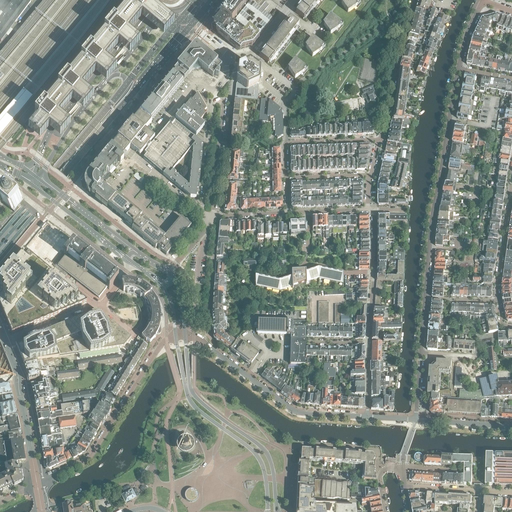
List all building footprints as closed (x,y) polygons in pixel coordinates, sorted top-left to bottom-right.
[(0,0),(0,40),(1,42),(32,0),(0,0)] [(38,138),(40,140),(50,128),(52,130),(61,137),(71,123),(70,123),(66,120),(63,117),(61,115),(72,101),(74,103),(78,106),(82,110),(83,111),(93,99),(92,98),(87,94),(84,91),(82,90),(95,74),(97,75),(105,82),(106,83),(113,75),(116,71),(115,70),(111,67),(107,64),(105,62),(119,46),(121,48),(124,51),(128,54),(129,55),(139,44),(138,42),(134,39),(132,38),(130,36),(128,35),(142,19),(144,20),(146,23),(151,26),(164,37),(173,25),(163,17),(153,9),(149,5),(142,0),(131,0),(128,5),(127,4),(111,23),(112,24),(105,32),(107,34),(91,53),(88,52),(82,60),(84,61),(68,81),(66,79),(59,87),(61,89),(45,108),(43,107),(36,115),(39,118),(29,130),(38,138)] [(248,0),(230,0),(216,19),(214,21),(216,22),(215,23),(216,24),(217,28),(216,29),(217,30),(216,31),(218,33),(217,34),(237,50),(252,47),(259,38),(248,29),(244,34),(240,35),(232,28),(232,27),(233,26),(232,23),(231,22),(248,0)] [(250,0),(236,19),(239,22),(236,25),(243,32),(246,28),(248,29),(259,38),(278,13),(275,10),(271,16),(265,10),(269,5),(265,1),(260,7),(251,0),(250,0)] [(305,0),(296,13),(303,19),(303,20),(318,0),(305,0)] [(361,4),(356,0),(343,0),(340,3),(340,2),(348,13),(353,9),(355,11),(361,4)] [(418,0),(419,0),(416,9),(424,11),(424,10),(423,10),(424,9),(428,11),(429,8),(433,10),(435,5),(435,4),(436,1),(436,0),(418,0)] [(428,20),(427,24),(426,27),(430,28),(431,27),(428,26),(430,21),(432,17),(434,13),(442,16),(443,14),(437,11),(430,10),(429,13),(430,13),(429,16),(428,20)] [(447,18),(442,16),(434,13),(432,17),(434,18),(434,19),(445,23),(447,18)] [(495,15),(491,16),(491,17),(495,19),(493,22),(497,24),(498,24),(501,16),(497,14),(495,15)] [(343,26),(330,15),(326,20),(328,21),(322,24),(322,25),(323,24),(330,35),(336,31),(338,33),(343,26)] [(491,17),(491,16),(488,17),(484,18),(482,18),(481,21),(489,26),(489,25),(491,21),(493,22),(495,19),(491,17)] [(498,24),(497,24),(495,31),(497,31),(498,30),(501,31),(506,18),(501,16),(498,24)] [(434,18),(432,17),(430,21),(433,22),(432,23),(435,24),(443,27),(445,23),(434,19),(434,18)] [(299,25),(289,18),(283,26),(284,27),(260,57),(265,61),(268,63),(267,64),(268,64),(294,31),(299,25)] [(507,30),(511,20),(506,18),(501,31),(503,32),(504,29),(507,30)] [(433,22),(430,21),(428,26),(431,27),(430,28),(441,32),(443,27),(435,24),(434,27),(431,26),(432,23),(433,22)] [(492,26),(489,25),(489,26),(481,21),(479,26),(489,31),(488,31),(491,32),(492,30),(490,29),(492,26)] [(488,31),(479,26),(476,31),(491,38),(491,36),(487,34),(488,31)] [(425,31),(428,33),(429,32),(440,36),(441,32),(430,28),(426,27),(425,31)] [(424,33),(423,36),(426,37),(438,41),(440,36),(429,32),(428,33),(425,31),(424,33)] [(488,41),(489,37),(486,36),(476,31),(474,37),(485,40),(487,40),(488,41)] [(422,40),(422,41),(425,42),(426,40),(429,41),(428,43),(436,46),(438,41),(426,37),(423,36),(423,38),(422,40)] [(326,48),(312,37),(308,42),(310,43),(304,47),(305,47),(312,57),(318,53),(320,55),(326,48)] [(487,43),(488,41),(487,40),(485,40),(474,37),(472,42),(489,46),(490,44),(487,43)] [(422,41),(422,43),(421,46),(419,45),(418,49),(416,52),(415,55),(419,56),(420,54),(422,49),(423,47),(424,44),(425,42),(422,41)] [(489,46),(472,42),(471,47),(485,50),(486,49),(485,48),(485,47),(489,48),(489,46)] [(173,75),(177,78),(179,76),(184,80),(193,69),(196,69),(197,69),(197,70),(198,70),(198,69),(202,68),(213,77),(214,75),(216,76),(217,77),(219,77),(220,73),(218,71),(221,67),(199,49),(192,49),(174,71),(175,72),(173,75)] [(475,53),(470,52),(467,65),(472,66),(475,53)] [(303,77),(308,70),(295,59),(291,64),(292,65),(287,69),(295,79),(300,75),(303,77)] [(415,67),(416,63),(414,62),(413,65),(411,64),(411,61),(402,59),(401,63),(415,67)] [(259,84),(260,71),(249,63),(237,69),(236,82),(237,83),(236,84),(235,98),(257,100),(259,86),(258,85),(259,84)] [(410,71),(409,71),(400,68),(399,74),(405,75),(404,78),(410,79),(412,80),(413,79),(416,79),(416,77),(413,77),(413,76),(410,77),(410,74),(410,71)] [(170,100),(183,83),(177,78),(173,75),(172,74),(140,112),(151,122),(165,105),(167,102),(170,100)] [(405,75),(399,74),(398,83),(408,85),(411,85),(411,81),(409,81),(410,79),(404,78),(405,75)] [(408,88),(408,85),(398,83),(397,89),(403,90),(402,93),(408,93),(408,88)] [(378,98),(373,85),(362,90),(363,94),(362,95),(362,96),(363,99),(364,99),(365,99),(368,106),(375,103),(374,100),(378,98)] [(403,90),(397,89),(396,98),(406,100),(407,96),(408,93),(402,93),(403,90)] [(24,92),(0,120),(0,138),(34,99),(24,92)] [(206,109),(198,93),(191,101),(190,101),(184,108),(175,118),(196,136),(205,125),(200,121),(206,114),(203,112),(206,109)] [(281,109),(266,98),(265,100),(261,99),(259,121),(267,122),(268,117),(270,117),(270,122),(271,125),(271,129),(271,130),(270,130),(270,133),(271,133),(271,134),(272,134),(272,133),(273,133),(273,132),(275,132),(275,137),(276,137),(277,139),(281,137),(281,136),(283,136),(283,115),(282,115),(282,111),(280,110),(281,109)] [(406,108),(406,103),(408,103),(408,100),(406,100),(396,98),(395,104),(401,104),(400,107),(406,108)] [(395,104),(394,112),(404,114),(404,113),(405,111),(406,108),(400,107),(401,104),(395,104)] [(511,121),(511,111),(504,110),(502,119),(506,120),(511,121)] [(149,144),(154,138),(152,136),(145,130),(152,122),(151,122),(140,112),(136,116),(133,120),(132,119),(117,137),(118,137),(115,141),(115,142),(114,142),(114,143),(113,143),(112,144),(112,145),(111,146),(113,147),(112,148),(112,147),(111,147),(110,147),(110,148),(109,148),(109,149),(109,150),(110,150),(109,151),(107,150),(98,162),(97,162),(98,163),(109,172),(114,167),(116,169),(122,161),(123,160),(124,160),(123,159),(125,157),(126,158),(126,157),(125,157),(124,156),(124,155),(130,147),(137,153),(140,155),(145,149),(146,148),(149,144)] [(404,114),(394,112),(393,118),(402,119),(410,120),(410,121),(414,121),(414,119),(412,118),(412,117),(406,116),(406,113),(404,113),(404,114)] [(409,126),(410,121),(410,120),(402,119),(401,125),(391,123),(390,129),(402,131),(402,128),(403,128),(402,128),(406,129),(407,126),(409,126)] [(192,141),(195,138),(172,120),(151,146),(149,144),(146,148),(148,149),(144,153),(147,155),(144,158),(158,170),(163,175),(167,171),(171,175),(196,145),(192,141)] [(364,125),(361,125),(362,135),(372,135),(373,133),(368,121),(364,121),(364,125)] [(455,132),(466,134),(468,134),(469,126),(456,124),(455,132)] [(299,137),(298,129),(298,131),(294,131),(294,132),(291,132),(290,132),(290,137),(291,138),(299,137)] [(402,131),(390,129),(388,136),(401,138),(401,134),(406,135),(407,132),(402,131)] [(478,142),(479,136),(478,136),(479,133),(478,132),(476,131),(475,132),(475,133),(474,135),(472,135),(471,138),(471,140),(469,140),(468,142),(470,142),(470,145),(477,146),(478,142)] [(388,136),(387,142),(400,144),(407,145),(407,143),(400,142),(401,138),(388,136)] [(167,171),(163,175),(190,198),(196,198),(197,190),(198,191),(199,182),(198,181),(199,172),(200,173),(201,164),(200,163),(200,155),(202,155),(202,150),(201,150),(201,146),(203,146),(203,145),(195,138),(192,141),(196,145),(171,175),(167,171)] [(410,145),(407,145),(400,144),(400,147),(400,149),(401,149),(400,159),(398,159),(398,161),(397,164),(408,166),(410,145)] [(466,150),(452,147),(451,152),(465,155),(472,156),(473,151),(471,151),(471,150),(466,149),(466,150)] [(508,168),(509,162),(495,159),(493,159),(493,163),(498,164),(498,166),(508,168)] [(115,198),(102,187),(104,184),(104,180),(103,179),(109,172),(98,163),(97,164),(96,163),(93,166),(94,166),(94,167),(92,169),(91,168),(89,172),(90,172),(89,173),(88,173),(88,172),(87,174),(86,176),(85,177),(85,178),(84,178),(84,179),(84,180),(84,181),(84,182),(84,183),(84,184),(84,185),(84,186),(84,187),(84,188),(85,188),(85,189),(85,190),(86,191),(87,192),(87,193),(88,193),(88,194),(89,194),(89,195),(90,194),(91,194),(92,194),(91,195),(94,198),(95,197),(96,198),(95,199),(101,203),(101,204),(107,208),(108,207),(111,209),(119,199),(117,196),(115,198)] [(460,174),(461,170),(468,171),(468,175),(473,176),(474,169),(473,168),(474,168),(473,168),(470,167),(466,167),(449,164),(449,169),(448,172),(457,173),(460,174)] [(499,172),(493,171),(492,175),(496,175),(496,178),(507,179),(507,173),(499,172)] [(152,185),(145,179),(141,184),(148,189),(152,185)] [(0,202),(1,202),(2,200),(3,201),(2,202),(5,205),(14,212),(20,205),(24,200),(16,193),(12,190),(11,192),(10,191),(11,190),(0,180),(0,202)] [(456,186),(456,185),(456,184),(454,183),(446,182),(445,184),(444,185),(444,186),(445,187),(443,192),(443,193),(453,193),(456,193),(456,188),(455,188),(456,186)] [(495,183),(491,182),(488,182),(488,184),(491,185),(491,186),(495,187),(494,189),(496,190),(505,191),(506,185),(495,183)] [(153,186),(149,191),(156,197),(160,192),(153,186)] [(493,195),(490,194),(489,198),(493,199),(493,201),(503,202),(504,197),(493,195)] [(165,237),(146,221),(119,199),(111,209),(131,226),(133,227),(132,229),(156,248),(157,247),(165,237)] [(0,263),(37,219),(33,216),(29,212),(23,208),(20,205),(14,212),(0,229),(0,263)] [(453,217),(453,212),(449,212),(449,213),(440,213),(439,217),(439,221),(457,222),(467,223),(468,218),(453,217)] [(191,226),(181,217),(165,237),(157,247),(159,248),(159,249),(166,255),(191,226)] [(307,231),(307,224),(306,224),(306,225),(305,225),(305,223),(305,221),(299,221),(296,222),(296,221),(290,222),(290,226),(289,226),(289,225),(289,232),(290,232),(291,234),(298,233),(298,235),(306,235),(305,231),(306,231),(307,231)] [(449,242),(450,237),(444,236),(437,236),(436,236),(436,245),(436,246),(436,247),(443,247),(443,241),(449,242)] [(64,254),(62,256),(59,260),(61,262),(58,266),(71,277),(73,278),(75,280),(80,284),(99,298),(107,288),(109,290),(118,278),(115,276),(117,274),(95,257),(94,259),(92,258),(90,256),(88,255),(90,253),(77,243),(75,245),(73,243),(71,245),(70,245),(68,248),(66,251),(64,253),(64,254)] [(380,274),(377,274),(377,281),(383,281),(386,282),(391,282),(393,282),(396,283),(396,282),(403,282),(404,282),(404,262),(405,248),(394,248),(393,248),(393,258),(389,257),(389,258),(389,262),(389,265),(388,266),(388,270),(397,270),(397,275),(394,275),(394,276),(391,276),(385,276),(385,272),(382,272),(382,273),(381,274),(380,274)] [(8,269),(0,279),(0,306),(12,335),(33,326),(35,325),(37,324),(66,312),(88,303),(60,280),(24,250),(8,269)] [(482,257),(481,259),(495,261),(496,255),(497,251),(487,250),(486,253),(486,258),(482,257)] [(224,263),(216,262),(215,277),(226,277),(227,275),(222,274),(223,274),(224,268),(227,269),(227,267),(224,266),(224,263)] [(377,264),(377,274),(380,274),(381,274),(382,273),(382,272),(385,272),(386,264),(377,264)] [(343,284),(343,277),(343,275),(342,274),(318,269),(306,273),(306,270),(291,271),(292,278),(279,282),(255,276),(255,286),(256,286),(280,291),(293,287),(306,283),(319,278),(343,284)] [(152,293),(149,290),(145,287),(145,288),(141,285),(141,284),(140,284),(138,283),(137,283),(136,283),(135,284),(131,283),(131,282),(127,281),(122,281),(123,285),(122,285),(123,288),(123,292),(126,292),(127,293),(130,294),(134,295),(138,297),(140,299),(143,301),(145,304),(146,305),(146,306),(147,308),(148,309),(148,311),(148,312),(149,316),(149,318),(148,321),(148,325),(146,328),(145,330),(143,332),(143,335),(141,336),(146,342),(147,341),(150,343),(151,342),(154,338),(155,338),(156,337),(156,336),(156,335),(158,335),(159,335),(160,335),(160,334),(161,333),(161,332),(161,322),(161,321),(162,320),(162,319),(161,318),(161,314),(160,310),(159,306),(158,302),(158,301),(157,300),(154,296),(152,293)] [(402,286),(403,282),(396,282),(396,283),(393,282),(393,285),(394,285),(394,295),(402,295),(402,291),(403,290),(403,287),(402,286)] [(402,295),(394,295),(394,299),(393,299),(393,305),(394,305),(394,308),(395,308),(395,311),(399,311),(400,311),(400,309),(402,309),(403,295),(402,295)] [(223,300),(213,299),(213,306),(226,307),(227,307),(227,306),(226,306),(226,305),(225,305),(225,300),(223,300)] [(96,311),(16,344),(24,364),(28,363),(33,361),(38,360),(76,354),(79,354),(118,348),(124,347),(130,339),(127,336),(124,334),(96,311)] [(360,318),(354,318),(354,316),(350,316),(345,316),(341,316),(340,325),(345,325),(347,325),(349,325),(355,325),(365,325),(365,319),(360,318)] [(305,362),(305,337),(306,321),(293,321),(287,320),(287,321),(258,320),(257,334),(286,335),(290,335),(290,365),(291,365),(291,364),(299,364),(305,365),(305,362)] [(391,324),(373,324),(372,324),(371,340),(378,340),(378,328),(381,328),(381,329),(401,328),(402,323),(391,323),(391,324)] [(442,325),(429,324),(428,325),(428,328),(429,329),(430,329),(430,331),(435,332),(435,331),(437,331),(438,331),(438,332),(440,332),(446,333),(447,325),(445,325),(442,325)] [(224,332),(214,332),(214,337),(216,339),(217,340),(218,341),(219,341),(226,333),(224,332)] [(428,340),(427,343),(428,343),(428,344),(435,344),(438,344),(442,344),(442,342),(442,341),(442,338),(442,337),(440,337),(440,332),(438,332),(430,332),(429,332),(428,340)] [(226,333),(219,341),(221,343),(222,344),(223,345),(224,345),(231,337),(226,333)] [(400,341),(400,339),(397,339),(397,336),(388,336),(388,335),(385,335),(385,336),(384,336),(384,341),(391,341),(391,343),(398,343),(398,341),(400,341)] [(231,337),(224,345),(226,346),(227,347),(228,348),(229,348),(229,349),(236,340),(231,337)] [(258,355),(248,347),(246,345),(244,344),(238,339),(230,350),(236,355),(236,354),(237,353),(241,356),(240,357),(250,365),(251,363),(251,364),(258,355)] [(135,345),(145,350),(147,346),(140,341),(138,344),(136,343),(135,345)] [(454,344),(451,344),(451,345),(451,351),(451,352),(456,353),(456,350),(459,350),(459,342),(454,342),(454,344)] [(136,347),(134,350),(142,355),(145,350),(135,345),(134,346),(136,347)] [(119,353),(118,348),(79,354),(80,359),(119,353)] [(142,355),(134,350),(133,353),(131,352),(130,353),(139,359),(142,355)] [(139,359),(130,353),(129,355),(131,356),(129,358),(137,363),(139,359)] [(137,363),(129,358),(127,361),(125,360),(125,362),(134,367),(137,363)] [(45,368),(49,367),(48,364),(54,363),(53,359),(47,361),(47,360),(43,361),(45,367),(45,368)] [(45,368),(45,367),(44,367),(42,360),(37,361),(33,362),(33,361),(28,363),(24,364),(25,366),(23,366),(25,373),(26,372),(27,374),(40,372),(48,372),(49,372),(53,371),(52,368),(49,369),(49,367),(45,368)] [(444,372),(451,373),(449,372),(450,370),(451,370),(452,362),(437,361),(437,365),(433,368),(429,367),(429,379),(430,379),(430,385),(428,385),(428,389),(428,394),(432,395),(451,396),(450,389),(439,392),(440,375),(440,372),(444,372)] [(134,367),(125,362),(122,366),(131,372),(134,367)] [(334,393),(334,392),(334,391),(333,391),(336,365),(324,364),(321,391),(322,391),(321,401),(321,406),(324,406),(326,406),(332,407),(334,393)] [(131,372),(122,366),(122,368),(123,368),(122,370),(120,369),(119,370),(129,376),(131,372)] [(272,368),(270,368),(269,369),(268,368),(266,371),(265,370),(261,377),(265,379),(271,370),(272,369),(272,368)] [(273,369),(272,369),(271,370),(265,379),(268,381),(275,372),(274,372),(276,369),(274,368),(273,369)] [(462,369),(456,368),(455,386),(461,387),(461,381),(464,381),(465,375),(462,375),(462,369)] [(129,376),(119,370),(118,372),(120,373),(118,375),(126,380),(129,376)] [(276,373),(275,372),(268,381),(271,384),(278,375),(279,372),(279,371),(277,374),(276,373)] [(49,377),(48,372),(40,372),(27,374),(27,375),(28,377),(27,378),(27,380),(27,381),(29,382),(30,381),(42,379),(49,377)] [(281,373),(279,372),(278,375),(271,384),(274,386),(279,380),(280,378),(279,376),(281,373)] [(126,380),(118,375),(117,378),(115,377),(114,379),(123,384),(126,380)] [(279,380),(274,386),(277,389),(286,377),(285,376),(284,378),(283,377),(281,378),(280,378),(279,380)] [(286,377),(277,389),(280,391),(285,384),(283,383),(286,378),(287,377),(286,377)] [(511,383),(499,384),(497,377),(480,381),(483,390),(475,392),(475,390),(473,391),(470,391),(470,392),(465,392),(465,391),(460,390),(459,399),(482,401),(485,400),(489,400),(491,400),(496,400),(499,400),(499,397),(511,396),(511,383)] [(54,392),(53,392),(52,387),(52,386),(51,384),(51,382),(51,380),(50,379),(47,380),(47,379),(40,381),(40,383),(31,385),(34,397),(32,399),(32,401),(35,402),(35,403),(50,399),(55,398),(55,397),(56,397),(57,396),(57,395),(57,394),(57,393),(56,393),(56,392),(55,392),(54,392)] [(115,381),(113,384),(121,389),(123,384),(114,379),(113,380),(115,381)] [(0,396),(12,394),(9,384),(0,385),(0,396)] [(110,386),(109,387),(118,393),(121,389),(113,384),(111,387),(110,386)] [(294,392),(293,391),(288,398),(290,400),(291,399),(295,393),(296,391),(296,390),(297,387),(297,384),(296,384),(295,387),(294,391),(295,391),(294,392)] [(290,385),(288,388),(283,395),(285,397),(292,388),(293,387),(290,385)] [(312,405),(313,395),(314,387),(308,386),(307,391),(305,405),(312,405)] [(118,393),(109,387),(108,389),(109,390),(108,393),(114,397),(115,397),(118,393)] [(294,387),(293,387),(292,388),(285,397),(288,398),(293,391),(293,389),(294,387)] [(295,393),(291,399),(295,402),(300,392),(299,392),(300,390),(300,389),(297,387),(296,390),(296,391),(295,393)] [(302,396),(304,391),(301,390),(300,392),(295,402),(298,404),(302,396)] [(304,391),(302,396),(298,404),(305,405),(307,391),(304,391)] [(341,407),(340,396),(339,396),(339,394),(337,394),(337,392),(334,392),(334,393),(332,407),(341,407)] [(112,405),(115,397),(114,397),(106,393),(101,401),(110,405),(110,406),(112,405)] [(14,402),(12,394),(0,396),(0,404),(3,404),(14,402)] [(317,396),(313,395),(312,405),(316,406),(319,406),(320,394),(317,394),(317,396)] [(481,415),(482,401),(459,399),(451,398),(448,398),(447,401),(447,408),(446,411),(445,411),(445,412),(444,412),(481,415)] [(52,407),(50,399),(35,403),(36,408),(35,408),(36,410),(52,407)] [(61,411),(57,412),(42,414),(42,415),(37,416),(38,422),(58,419),(74,416),(78,416),(85,419),(86,420),(87,421),(91,415),(90,414),(89,404),(95,404),(94,400),(93,400),(89,401),(88,401),(89,402),(82,403),(81,403),(78,404),(67,405),(63,406),(62,406),(60,406),(61,411)] [(447,408),(447,401),(443,401),(441,401),(441,400),(438,400),(438,401),(436,401),(436,402),(432,402),(431,413),(432,414),(436,414),(437,409),(439,410),(439,408),(440,408),(442,408),(442,407),(447,408)] [(0,419),(17,416),(14,402),(3,404),(0,404),(0,419)] [(91,415),(87,421),(92,423),(97,426),(98,425),(100,426),(101,424),(102,424),(104,420),(105,420),(110,412),(109,412),(111,409),(107,407),(105,405),(105,406),(102,405),(101,406),(99,405),(94,413),(92,415),(91,415)] [(56,407),(52,407),(36,410),(37,416),(42,415),(42,414),(57,412),(56,407)] [(17,416),(0,419),(0,428),(14,425),(14,424),(19,423),(18,419),(17,416)] [(76,427),(74,416),(58,419),(60,427),(60,429),(76,427)] [(83,422),(85,419),(78,416),(74,416),(76,427),(76,428),(79,429),(83,422)] [(60,427),(58,419),(38,422),(39,430),(60,427)] [(97,426),(92,423),(91,425),(88,424),(85,422),(84,423),(84,424),(87,426),(97,432),(99,427),(97,426)] [(0,428),(0,434),(20,431),(20,430),(19,423),(14,424),(14,425),(0,428)] [(87,426),(85,429),(88,430),(87,432),(94,436),(97,432),(87,426)] [(61,432),(60,429),(60,427),(39,430),(40,438),(56,435),(56,436),(61,436),(61,434),(61,432)] [(87,432),(82,429),(80,428),(78,432),(80,433),(81,431),(85,433),(84,435),(92,440),(94,436),(87,432)] [(191,443),(190,441),(189,442),(187,440),(186,436),(185,432),(178,434),(179,439),(180,442),(181,443),(179,445),(179,446),(179,448),(180,450),(181,450),(182,451),(183,452),(184,452),(186,452),(187,452),(188,452),(189,451),(191,450),(191,449),(192,447),(192,446),(192,445),(191,443)] [(77,434),(76,435),(90,443),(92,440),(84,435),(82,437),(79,435),(77,434)] [(56,435),(40,438),(42,449),(49,449),(49,448),(63,446),(62,444),(61,436),(56,436),(56,435)] [(90,443),(76,435),(75,437),(80,440),(79,442),(88,447),(90,443)] [(21,440),(21,437),(16,438),(0,438),(0,467),(5,467),(5,465),(19,463),(26,462),(22,439),(21,440)] [(84,453),(88,447),(79,442),(78,444),(75,442),(69,445),(67,448),(68,449),(70,448),(72,446),(76,444),(81,453),(82,453),(84,452),(84,453)] [(76,444),(72,446),(78,456),(82,454),(82,453),(81,453),(76,444)] [(78,456),(72,446),(70,448),(71,450),(69,452),(72,457),(73,457),(73,459),(78,456)] [(68,449),(67,448),(65,449),(65,451),(67,450),(67,451),(64,453),(63,449),(62,449),(63,453),(62,453),(66,461),(72,457),(69,452),(69,451),(68,449)] [(63,453),(62,449),(54,450),(56,458),(56,460),(58,465),(67,461),(66,461),(62,453),(63,453)] [(298,466),(298,474),(309,475),(310,467),(310,460),(322,461),(322,466),(326,466),(326,461),(365,464),(364,479),(376,480),(374,467),(373,467),(373,461),(375,459),(375,457),(372,454),(302,449),(301,462),(299,461),(298,463),(298,464),(298,465),(298,466)] [(56,458),(54,450),(43,452),(44,460),(56,458)] [(441,466),(442,458),(426,457),(425,459),(423,458),(423,457),(423,456),(422,456),(422,455),(421,455),(421,454),(420,454),(419,454),(418,454),(417,454),(416,454),(416,455),(415,455),(415,456),(415,457),(415,458),(414,458),(415,458),(415,459),(415,460),(415,461),(416,461),(417,462),(418,462),(419,462),(420,462),(424,462),(424,465),(431,465),(441,466)] [(511,486),(511,454),(494,454),(496,455),(495,484),(495,486),(502,486),(511,486)] [(495,484),(496,455),(493,455),(489,456),(486,457),(485,457),(484,458),(485,459),(486,461),(486,463),(485,486),(492,486),(492,484),(495,484)] [(472,469),(472,466),(472,465),(472,460),(473,458),(473,457),(453,456),(452,464),(453,464),(464,464),(464,466),(464,468),(464,470),(464,476),(464,485),(471,485),(472,485),(472,479),(472,476),(472,475),(472,470),(472,469)] [(56,460),(56,458),(44,460),(45,468),(49,470),(49,469),(52,468),(55,467),(58,465),(56,460)] [(0,492),(13,486),(14,487),(22,484),(21,482),(22,481),(23,481),(22,472),(20,472),(20,470),(19,463),(5,465),(5,467),(6,473),(0,476),(0,492)] [(434,483),(434,474),(413,472),(412,481),(422,482),(434,483)] [(441,474),(440,484),(443,484),(450,484),(453,484),(461,485),(461,475),(454,475),(450,475),(441,474)] [(356,511),(355,506),(341,506),(334,505),(325,505),(325,499),(333,499),(335,499),(338,499),(340,499),(343,500),(349,501),(350,483),(344,483),(342,483),(339,484),(336,483),(334,482),(316,481),(309,480),(297,480),(297,483),(295,511),(356,511)] [(358,483),(353,483),(353,493),(351,493),(351,498),(352,498),(361,498),(361,500),(379,496),(378,490),(373,490),(373,489),(365,488),(365,490),(362,489),(362,493),(361,493),(358,493),(358,483)] [(188,502),(190,502),(191,503),(192,503),(194,502),(195,502),(196,501),(197,500),(198,499),(198,498),(198,497),(198,496),(198,494),(198,493),(197,492),(196,491),(194,489),(193,489),(192,489),(190,489),(189,489),(188,490),(187,491),(186,492),(185,493),(185,494),(185,495),(185,497),(185,498),(185,499),(186,500),(187,501),(188,502)] [(130,500),(135,497),(132,491),(121,496),(122,498),(124,500),(125,503),(131,500),(130,500)] [(468,511),(470,505),(471,505),(472,501),(472,497),(470,497),(459,496),(458,496),(449,495),(449,497),(444,497),(441,497),(436,496),(436,494),(435,494),(435,495),(435,502),(435,506),(436,506),(442,506),(442,504),(444,504),(449,505),(460,506),(459,511),(468,511)] [(379,496),(361,500),(361,502),(362,502),(362,504),(379,500),(379,496)] [(502,503),(503,500),(484,498),(484,506),(485,506),(486,506),(484,511),(494,511),(495,507),(502,507),(502,503)] [(432,502),(427,502),(426,505),(423,504),(423,503),(422,503),(420,504),(411,505),(412,510),(426,507),(431,507),(431,506),(431,505),(432,502)] [(84,511),(85,511),(84,507),(83,505),(72,507),(71,505),(70,505),(70,504),(69,504),(69,503),(68,503),(67,503),(66,503),(65,503),(65,504),(65,505),(65,506),(58,507),(59,511),(84,511)]
